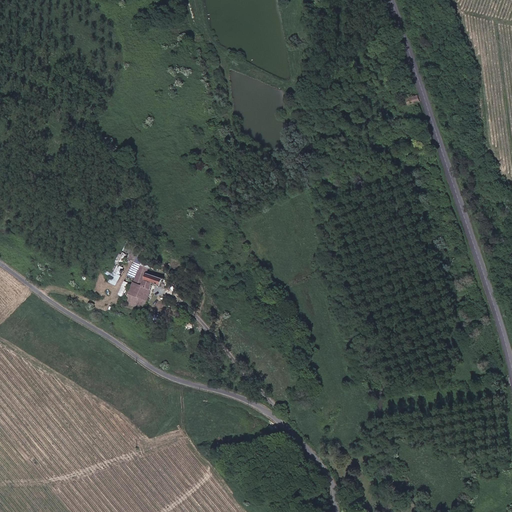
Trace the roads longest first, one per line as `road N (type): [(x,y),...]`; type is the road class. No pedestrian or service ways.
road 1 (unclassified): [(0,264),(159,371),(275,416),(319,461),(340,511)]
road 2 (secondary): [(511,363),(392,0)]
